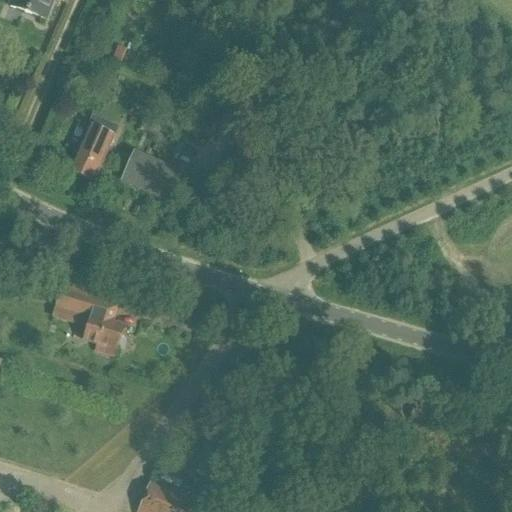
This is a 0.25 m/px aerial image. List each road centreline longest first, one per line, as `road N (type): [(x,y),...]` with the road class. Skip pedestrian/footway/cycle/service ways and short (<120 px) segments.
road 1 (unclassified): [(248,287),(511,171)]
road 2 (tertiary): [(248,287),(511,365)]
road 3 (tertiary): [(0,188),(248,287)]
road 4 (track): [(82,0),(0,187)]
